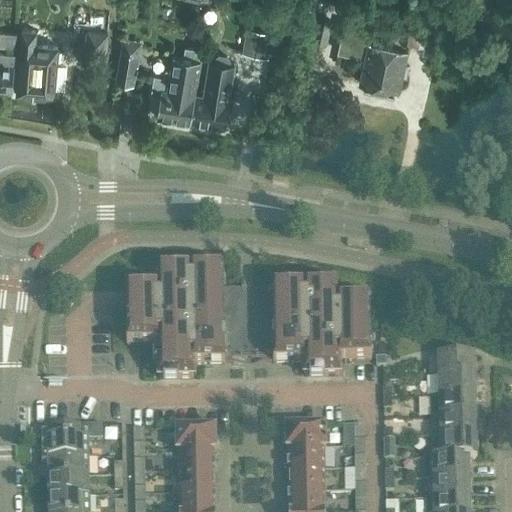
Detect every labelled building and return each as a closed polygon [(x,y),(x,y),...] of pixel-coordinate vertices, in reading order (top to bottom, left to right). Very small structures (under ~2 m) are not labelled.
[(313,42),(325,45),(330,20),(307,15),(302,37),(314,40),(313,42)] [(270,18),(269,26),(277,28),(279,20),(270,18)] [(365,56),(360,80),(400,88),(408,48),(406,48),(410,28),(375,21),(374,29),(344,23),(338,50),(365,56)] [(244,51),(268,57),(270,51),(280,54),(281,54),(285,35),(283,34),(250,27),(244,51)] [(20,57),(17,93),(54,96),(54,90),(59,90),(64,88),(66,67),(62,64),(57,64),(58,46),(39,45),(36,45),(37,30),(23,29),(21,48),(20,57)] [(0,38),(0,45),(18,47),(18,31),(0,30),(0,38)] [(85,62),(97,52),(106,52),(108,32),(88,30),(87,39),(74,49),(85,62)] [(191,122),(191,120),(190,120),(197,83),(203,49),(186,46),(184,56),(174,54),(171,70),(166,69),(165,77),(155,76),(152,93),(161,95),(157,116),(191,122)] [(139,54),(122,51),(116,81),(134,84),(139,54)] [(0,53),(0,88),(13,89),(14,66),(15,55),(0,53)] [(190,120),(191,120),(223,126),(226,110),(231,110),(233,99),(229,97),(235,63),(230,62),(230,59),(228,56),(219,54),(215,57),(215,59),(210,58),(205,84),(197,83),(190,120)] [(225,365),(223,290),(223,269),(157,270),(157,272),(125,272),(126,347),(158,347),(159,382),(163,381),(163,386),(178,385),(178,381),(193,381),(193,366),(225,365)] [(271,289),(273,364),(273,365),(304,364),(304,379),(309,379),(309,383),(324,383),(324,379),(339,378),(339,363),(370,363),(369,291),(337,292),(337,286),(271,288),(271,289)] [(437,357),(438,378),(475,377),(474,356),(437,357)] [(386,360),(375,360),(376,369),(386,369),(386,360)] [(438,378),(438,398),(438,399),(475,398),(475,377),(438,378)] [(382,391),(382,401),(391,401),(391,391),(382,391)] [(431,399),(431,420),(476,419),(475,398),(438,399),(438,398),(431,399)] [(391,401),(382,401),(383,412),(392,411),(391,401)] [(431,420),(432,440),(476,439),(476,419),(431,420)] [(47,442),(48,461),(88,461),(87,441),(102,441),(102,427),(51,428),(51,441),(47,442)] [(285,429),(285,451),(326,451),(325,428),(285,429)] [(364,428),(354,428),(354,442),(364,442),(364,428)] [(175,431),(175,454),(215,453),(215,430),(175,431)] [(143,432),(133,432),(134,446),(144,446),(143,432)] [(383,432),(383,442),(392,442),(392,432),(383,432)] [(432,440),(432,459),(432,460),(477,459),(476,439),(432,440)] [(392,442),(383,442),(384,463),(394,462),(393,442),(392,442)] [(288,452),(288,473),(324,472),(323,452),(326,452),(326,451),(285,451),(285,452),(288,452)] [(177,454),(178,475),(214,474),(214,454),(216,454),(215,453),(175,454),(177,454)] [(354,458),(354,472),(364,472),(364,458),(354,458)] [(425,482),(433,481),(469,480),(469,460),(477,460),(477,459),(432,460),(432,459),(424,459),(425,482)] [(48,461),(48,481),(88,480),(88,461),(48,461)] [(134,462),(134,476),(144,476),(144,462),(134,462)] [(114,466),(114,479),(122,479),(122,466),(114,466)] [(288,473),(288,495),(324,494),(324,472),(288,473)] [(364,472),(354,472),(355,486),(365,486),(364,472)] [(384,473),(385,483),(393,483),(393,473),(384,473)] [(178,475),(178,497),(215,496),(214,474),(178,475)] [(144,476),(134,476),(135,490),(145,490),(144,476)] [(122,479),(114,479),(114,492),(123,492),(122,479)] [(48,481),(49,500),(88,499),(88,480),(48,481)] [(433,481),(433,501),(470,501),(469,480),(433,481)] [(393,483),(385,483),(385,493),(394,493),(393,483)] [(288,495),(288,511),(324,511),(324,494),(288,495)] [(178,497),(178,511),(214,511),(215,496),(178,497)] [(49,500),(48,511),(88,511),(88,499),(49,500)] [(365,511),(365,501),(355,501),(355,511),(365,511)] [(425,511),(469,511),(470,501),(433,501),(426,502),(425,511)]
